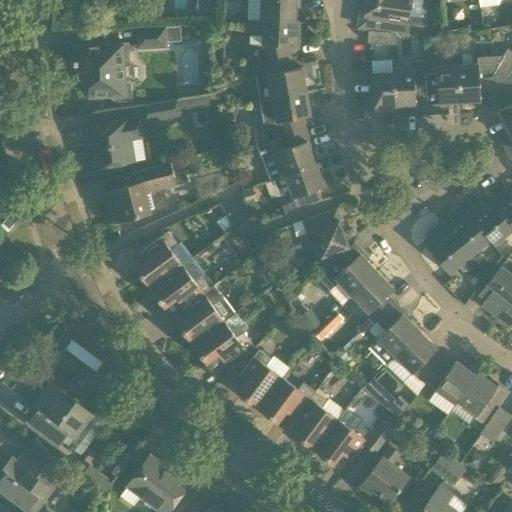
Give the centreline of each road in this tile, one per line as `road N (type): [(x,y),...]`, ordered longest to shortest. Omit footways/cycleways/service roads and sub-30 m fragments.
road 1 (tertiary): [(304,511),(144,378),(76,269)]
road 2 (residential): [(383,228),(496,171),(483,130),(342,142)]
road 3 (tertiary): [(76,269),(48,205),(29,119),(18,0)]
road 4 (residential): [(511,363),(435,303),(383,228)]
road 5 (residential): [(342,142),(334,0)]
